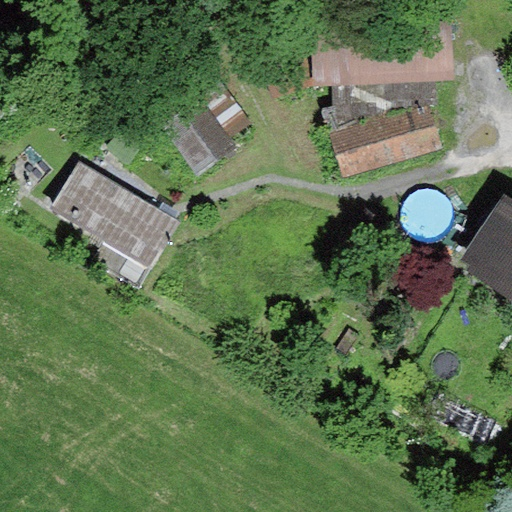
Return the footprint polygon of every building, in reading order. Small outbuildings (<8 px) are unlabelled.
[(319,102),(462,86),(453,4),(310,20),(319,102)] [(171,92),(208,145),(245,120),(209,66),(171,92)] [(357,184),(460,159),(446,102),(343,127),(357,184)] [(191,226),(97,167),(70,210),(164,269),(191,226)] [(511,218),(479,262),(511,286),(511,218)]
